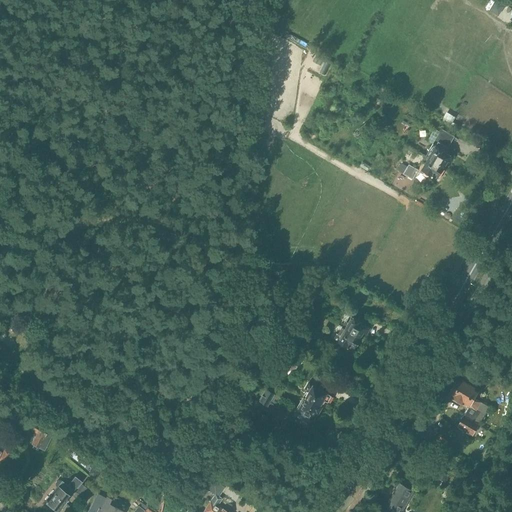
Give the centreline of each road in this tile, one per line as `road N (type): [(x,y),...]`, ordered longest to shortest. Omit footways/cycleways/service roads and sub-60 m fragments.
road 1 (unknown): [(441,275),(424,303),(350,265),(233,258),(188,215),(158,200),(97,208),(53,227),(0,231)]
road 2 (secondary): [(331,511),(511,201)]
